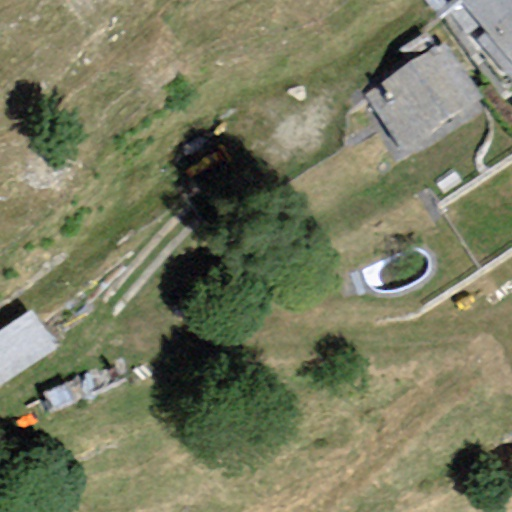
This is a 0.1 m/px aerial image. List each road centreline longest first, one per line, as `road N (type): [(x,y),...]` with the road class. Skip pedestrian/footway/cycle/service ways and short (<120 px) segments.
road 1 (track): [(504,325),(137,344),(105,331),(105,319),(178,229),(430,0)]
road 2 (track): [(504,325),(411,432),(298,511)]
road 3 (track): [(0,404),(114,339)]
